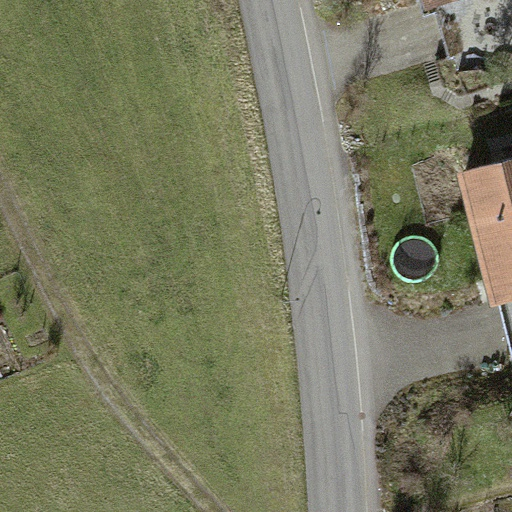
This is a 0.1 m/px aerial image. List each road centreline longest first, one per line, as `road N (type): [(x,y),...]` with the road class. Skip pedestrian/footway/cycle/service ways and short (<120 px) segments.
road 1 (unclassified): [(332,511),(312,212),(276,0)]
road 2 (track): [(0,196),(85,357),(245,511)]
